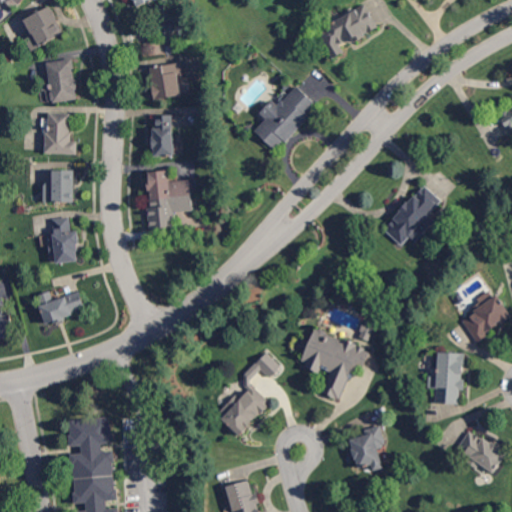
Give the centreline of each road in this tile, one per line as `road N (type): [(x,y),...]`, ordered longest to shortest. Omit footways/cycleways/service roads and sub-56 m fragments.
road 1 (residential): [(20,380),(117,350),(203,300),(404,98),(511,21)]
road 2 (residential): [(154,330),(117,242),(115,69),(92,0)]
road 3 (residential): [(42,511),(20,380)]
